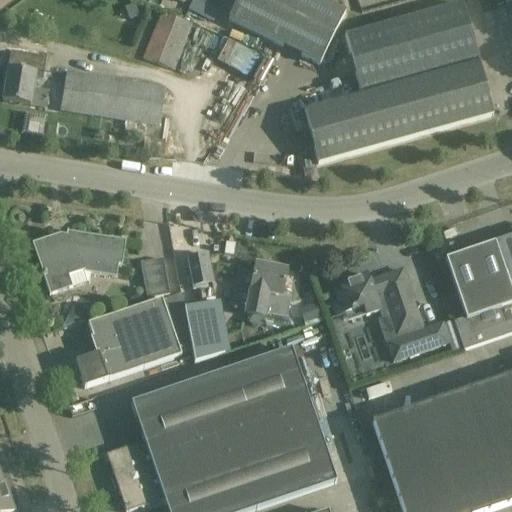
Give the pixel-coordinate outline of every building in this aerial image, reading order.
[(217,21),(225,0),(194,0),(191,12),(217,21)] [(346,16),(312,0),(239,0),(228,24),(320,68),(332,43),(346,16)] [(135,5),(124,9),(129,22),(140,18),(135,5)] [(478,64),(463,8),(373,32),(345,40),(361,96),(478,64)] [(157,12),(139,59),(174,72),(192,25),(157,12)] [(250,77),(259,56),(227,42),(218,63),(250,77)] [(45,62),(9,56),(1,106),(29,110),(29,108),(44,111),(47,93),(32,91),(34,78),(42,79),(45,62)] [(494,119),(479,67),(304,116),(319,168),(494,119)] [(66,74),(60,113),(159,129),(166,90),(66,74)] [(511,232),(501,237),(503,244),(446,264),(465,322),(454,326),(464,355),(511,338),(511,232)] [(46,259),(41,261),(45,275),(41,276),(42,281),(44,280),(50,299),(73,291),(87,286),(88,277),(117,281),(119,269),(122,269),(126,244),(67,236),(66,244),(58,247),(56,243),(42,248),(46,259)] [(206,258),(187,261),(192,289),(212,285),(206,258)] [(170,299),(163,263),(141,267),(147,303),(170,299)] [(237,270),(230,306),(247,309),(245,316),(263,320),(264,316),(286,320),(290,299),(281,297),(286,273),(255,266),(253,273),(237,270)] [(338,306),(331,308),(335,320),(345,317),(351,315),(363,310),(366,317),(366,319),(378,315),(377,313),(386,310),(395,338),(384,342),(392,366),(447,347),(441,329),(422,335),(420,331),(422,331),(417,314),(420,310),(414,305),(403,274),(378,282),(380,286),(371,289),(367,278),(340,287),(344,298),(337,300),(338,306)] [(181,360),(162,303),(88,328),(100,362),(77,370),(85,392),(181,360)] [(215,305),(184,311),(194,366),(225,356),(215,305)] [(264,511),(336,488),(291,354),(131,408),(144,446),(106,459),(124,511),(139,511),(163,504),(166,511),(264,511)] [(511,380),(373,428),(401,511),(500,511),(511,508),(511,380)] [(3,486),(0,477),(0,511),(13,511),(5,485),(3,486)]
